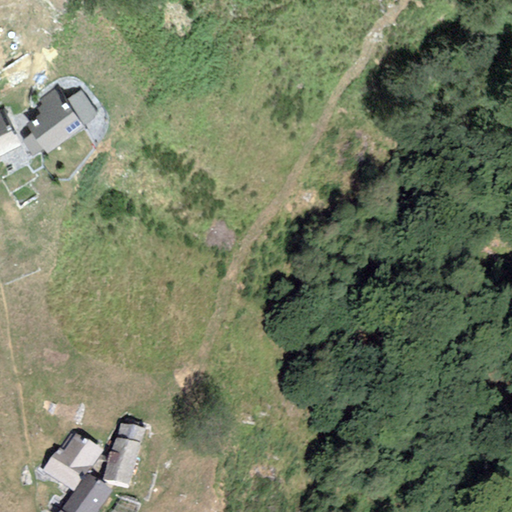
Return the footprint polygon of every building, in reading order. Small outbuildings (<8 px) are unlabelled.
[(36,109),(40,115),(26,125),(32,133),(43,150),(47,154),(84,128),(83,126),(65,101),(56,88),(38,100),(42,105),(36,109)] [(65,101),(83,126),(99,115),(81,90),(65,101)] [(0,154),(20,144),(2,110),(0,110),(0,154)] [(34,157),(43,150),(32,133),(22,140),(34,157)] [(117,437),(140,443),(143,430),(121,424),(117,437)] [(72,491),(102,450),(76,432),(63,450),(60,447),(43,470),(46,473),(72,491)] [(128,485),(140,443),(117,437),(114,437),(103,479),(128,485)] [(112,491),(87,474),(74,493),(100,510),(112,491)] [(98,511),(100,510),(74,493),(59,511),(98,511)]
